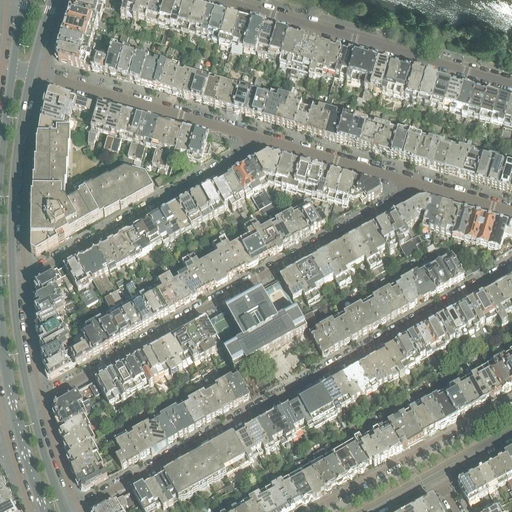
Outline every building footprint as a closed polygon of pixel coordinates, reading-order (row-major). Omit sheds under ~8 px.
[(109,12),(113,0),(75,0),(75,1),(104,10),(109,12)] [(133,22),(139,0),(122,0),(121,2),(118,14),(121,15),(121,18),(133,22)] [(146,23),(152,0),(139,0),(133,22),(145,26),(146,23)] [(158,27),(166,0),(165,0),(152,0),(146,23),(158,27)] [(180,18),(184,5),(166,0),(158,27),(170,31),(174,16),(180,18)] [(100,22),(104,10),(75,1),(71,13),(98,22),(100,22)] [(188,36),(196,9),(184,5),(180,18),(174,16),(170,31),(188,36)] [(212,26),(215,14),(196,9),(188,36),(201,40),(205,24),(212,26)] [(95,34),(98,22),(71,13),(70,13),(67,25),(95,34)] [(218,45),(226,18),(215,14),(212,26),(205,24),(201,40),(218,45)] [(231,49),(239,21),(226,18),(218,45),(218,46),(231,49)] [(243,53),(251,25),(239,21),(231,49),(238,51),(243,53)] [(91,46),(95,34),(67,25),(66,25),(63,37),(91,46)] [(255,57),(264,28),(251,25),(243,53),(255,57)] [(268,60),(276,32),(264,28),(255,57),(256,57),(257,59),(262,60),(263,59),(268,60)] [(280,62),(289,36),(276,32),(268,60),(276,63),(277,61),(280,62)] [(292,70),(297,55),(302,56),(306,43),(300,41),(296,40),(296,38),(289,36),(280,62),(279,66),(287,68),(290,69),(292,70)] [(88,57),(91,46),(63,37),(62,37),(59,49),(88,57)] [(116,79),(125,52),(128,39),(122,37),(118,50),(112,48),(110,56),(108,63),(104,76),(116,79)] [(309,75),(318,47),(318,46),(317,44),(313,43),(311,44),(310,44),(306,43),(302,56),(297,55),(292,70),(295,71),(302,73),(304,74),(309,75)] [(321,79),(330,50),(329,48),(329,47),(325,46),(323,47),(322,47),(322,48),(318,47),(309,75),(309,78),(315,80),(316,77),(321,79)] [(88,57),(59,49),(58,49),(56,58),(58,63),(92,72),(96,60),(88,57)] [(334,81),(342,53),(341,51),(337,50),(335,51),(330,50),(321,79),(322,79),(322,77),(327,79),(328,75),(335,77),(334,81)] [(129,83),(137,55),(130,53),(125,52),(116,79),(129,83)] [(347,80),(354,56),(353,54),(349,53),(346,54),(342,53),(334,81),(339,82),(340,78),(347,80)] [(141,87),(149,60),(142,58),(143,57),(137,55),(129,83),(141,87)] [(366,103),(378,63),(374,62),(372,60),(369,61),(365,60),(364,58),(360,56),(360,57),(358,58),(354,56),(347,80),(346,82),(364,88),(364,91),(366,91),(366,94),(364,94),(362,101),(358,100),(356,104),(357,104),(356,107),(364,109),(366,103)] [(163,80),(167,64),(149,59),(149,60),(141,87),(154,90),(157,78),(163,80)] [(104,76),(108,63),(96,60),(92,72),(104,76)] [(198,73),(202,61),(197,60),(193,72),(198,73)] [(381,93),(389,67),(388,65),(388,64),(384,63),(384,64),(382,65),(378,63),(366,103),(370,104),(372,97),(371,95),(372,93),(375,94),(376,91),(381,93)] [(171,95),(179,71),(179,68),(167,64),(163,80),(157,78),(154,90),(171,95)] [(405,101),(414,72),(410,71),(404,69),(404,71),(401,70),(400,68),(395,67),(394,68),(393,68),(389,67),(381,93),(381,94),(405,101)] [(193,89),(197,75),(185,72),(185,73),(179,71),(171,95),(183,99),(187,87),(193,89)] [(262,80),(264,75),(251,71),(250,76),(262,80)] [(418,105),(426,77),(421,76),(422,74),(414,72),(405,101),(412,103),(412,104),(418,106),(418,105)] [(202,104),(209,79),(197,75),(193,89),(187,87),(183,99),(202,104)] [(431,106),(438,81),(434,80),(432,78),(432,77),(428,76),(426,77),(418,105),(425,107),(424,108),(430,110),(431,106)] [(223,98),(227,84),(209,79),(202,104),(214,108),(217,96),(223,98)] [(443,110),(451,84),(446,83),(445,81),(441,80),(439,81),(438,81),(431,106),(438,108),(438,110),(443,111),(443,110)] [(455,114),(463,88),(458,87),(457,85),(457,84),(453,83),(453,84),(451,84),(443,110),(450,112),(449,113),(455,115),(455,114)] [(233,113),(240,88),(227,84),(223,98),(217,96),(214,108),(233,113)] [(467,117),(475,91),(470,90),(469,88),(465,87),(463,88),(455,114),(462,115),(461,116),(467,118),(467,117)] [(255,106),(258,93),(240,88),(233,113),(245,117),(248,104),(255,106)] [(479,122),(487,95),(482,94),(481,92),(481,91),(477,90),(475,91),(467,117),(474,119),(473,120),(479,122)] [(263,122),(270,97),(258,93),(255,106),(248,104),(245,117),(263,122)] [(69,108),(71,100),(51,94),(48,96),(47,99),(46,99),(45,104),(59,108),(57,115),(61,116),(63,109),(66,110),(66,107),(69,108)] [(491,125),(491,124),(499,99),(495,97),(493,95),(489,94),(487,95),(479,122),(491,125)] [(287,113),(291,101),(271,95),(270,97),(263,122),(278,126),(282,112),(287,113)] [(503,127),(510,102),(506,101),(505,99),(505,98),(501,97),(499,99),(491,124),(503,127)] [(337,117),(338,115),(327,112),(328,108),(330,109),(333,100),(332,100),(329,99),(325,112),(321,124),(327,125),(323,139),(336,143),(343,118),(337,117)] [(92,126),(98,107),(71,100),(69,108),(66,107),(66,110),(63,109),(61,116),(70,118),(72,112),(77,113),(78,110),(88,114),(85,124),(92,126)] [(294,131),(299,115),(300,109),(302,104),(291,101),(287,113),(282,112),(278,126),(294,131)] [(511,129),(511,101),(511,102),(510,102),(503,127),(511,129)] [(70,118),(61,116),(57,115),(59,108),(45,104),(41,123),(63,129),(65,122),(69,123),(70,118)] [(103,136),(110,111),(98,107),(92,126),(91,132),(89,137),(88,147),(94,149),(98,134),(103,136)] [(306,134),(312,113),(300,109),(299,115),(294,131),(306,134)] [(327,125),(321,124),(325,112),(313,109),(312,113),(306,134),(323,139),(327,125)] [(410,109),(407,118),(414,120),(416,111),(410,109)] [(115,140),(116,137),(122,115),(110,111),(103,136),(108,137),(104,153),(110,155),(115,140)] [(127,142),(134,118),(122,115),(116,137),(120,138),(119,142),(115,140),(110,155),(117,157),(121,144),(122,141),(127,142)] [(348,145),(356,120),(351,118),(343,117),(343,118),(336,143),(340,144),(344,144),(348,145)] [(139,147),(146,122),(134,118),(127,142),(132,144),(128,161),(129,161),(128,164),(133,166),(134,162),(139,147)] [(360,150),(368,124),(356,120),(348,145),(353,146),(356,149),(360,150)] [(151,150),(158,125),(146,122),(139,147),(134,162),(141,164),(146,148),(151,150)] [(154,193),(145,178),(124,172),(109,181),(108,180),(92,189),(92,188),(75,197),(76,199),(66,205),(65,204),(65,186),(66,186),(67,167),(68,168),(68,150),(70,150),(70,134),(68,134),(69,131),(63,129),(41,123),(37,149),(37,163),(35,163),(35,181),(34,181),(33,200),(32,200),(31,254),(37,258),(66,242),(64,239),(104,217),(104,219),(120,210),(121,211),(154,193)] [(381,143),(386,129),(375,126),(368,124),(360,150),(364,151),(368,151),(372,152),(375,141),(381,143)] [(164,151),(170,129),(158,125),(151,150),(156,151),(152,167),(158,169),(163,155),(159,153),(160,150),(164,151)] [(174,158),(182,132),(170,129),(164,151),(163,153),(167,154),(167,156),(163,155),(158,169),(165,171),(170,157),(174,158)] [(390,159),(398,132),(391,130),(386,129),(381,143),(375,141),(372,152),(375,154),(379,154),(383,155),(386,157),(390,159)] [(187,164),(195,136),(182,132),(174,158),(174,160),(180,162),(180,161),(187,163),(187,164)] [(402,161),(410,135),(405,134),(398,132),(390,159),(394,160),(398,159),(402,161)] [(414,166),(422,139),(410,135),(402,161),(407,162),(410,164),(414,166)] [(208,157),(211,150),(209,147),(207,146),(209,140),(200,137),(195,136),(187,164),(192,165),(190,170),(191,172),(203,165),(202,163),(203,158),(206,159),(208,157)] [(511,141),(500,138),(499,143),(511,147),(511,141)] [(436,158),(440,144),(429,141),(422,139),(414,166),(418,167),(422,166),(426,168),(430,156),(436,158)] [(444,174),(452,148),(445,146),(440,144),(436,158),(430,156),(426,168),(429,170),(433,170),(437,171),(440,173),(444,174)] [(466,167),(470,153),(453,148),(452,148),(444,174),(448,175),(452,175),(456,176),(460,165),(466,167)] [(475,183),(482,157),(470,153),(466,167),(460,165),(456,176),(459,178),(463,178),(467,179),(470,182),(475,183)] [(276,188),(284,161),(275,159),(270,158),(270,157),(265,158),(255,164),(263,179),(269,181),(268,186),(276,188)] [(499,190),(506,164),(482,157),(475,183),(499,190)] [(298,182),(302,167),(300,166),(294,164),(290,163),(284,161),(276,188),(288,192),(292,180),(298,182)] [(264,191),(268,189),(269,188),(263,179),(255,164),(248,168),(243,170),(257,195),(261,192),(263,196),(259,198),(268,214),(276,210),(273,205),(277,203),(275,201),(271,204),(264,191)] [(511,193),(511,165),(506,164),(499,190),(511,193)] [(307,197),(314,170),(305,167),(305,168),(302,167),(298,182),(292,180),(288,192),(297,195),(298,194),(304,195),(307,197)] [(257,195),(243,170),(239,173),(239,172),(233,176),(245,198),(246,201),(251,198),(259,213),(261,212),(264,217),(268,214),(259,198),(255,200),(254,197),(257,195)] [(323,187),(326,174),(325,173),(320,172),(314,170),(307,197),(312,199),(325,203),(329,188),(323,187)] [(336,206),(344,179),(335,176),(330,175),(326,174),(323,187),(329,188),(325,203),(336,206)] [(245,198),(233,176),(229,178),(229,179),(227,181),(223,184),(237,209),(242,207),(239,202),(245,198)] [(159,190),(170,183),(169,180),(162,178),(155,182),(159,190)] [(358,198),(362,184),(355,182),(350,181),(350,180),(344,179),(336,206),(347,209),(349,205),(350,205),(353,196),(358,198)] [(237,209),(223,184),(218,187),(215,186),(214,187),(211,189),(223,211),(229,207),(232,212),(237,209)] [(353,212),(381,196),(380,189),(362,184),(358,198),(353,196),(350,205),(352,206),(351,207),(353,212)] [(225,213),(223,211),(211,189),(199,195),(213,219),(225,213)] [(213,219),(199,195),(189,201),(203,225),(213,219)] [(203,225),(189,201),(178,207),(191,232),(203,225)] [(424,222),(430,204),(424,202),(419,203),(396,215),(406,231),(410,229),(419,224),(417,220),(424,222)] [(445,222),(449,209),(430,204),(424,222),(422,230),(434,233),(439,220),(445,222)] [(327,226),(320,214),(315,217),(309,206),(304,209),(298,212),(304,221),(311,235),(317,232),(321,229),(322,229),(327,226)] [(191,232),(178,207),(167,213),(175,227),(169,230),(174,241),(191,232)] [(452,239),(460,212),(449,209),(445,222),(439,220),(434,233),(452,239)] [(311,235),(304,221),(298,212),(283,220),(288,229),(290,230),(292,228),(296,229),(301,239),(303,238),(305,238),(305,239),(311,235)] [(464,243),(472,216),(460,212),(452,239),(464,243)] [(169,230),(175,227),(167,213),(149,223),(162,246),(163,247),(174,241),(169,230)] [(268,259),(247,219),(244,213),(240,216),(243,221),(242,223),(244,227),(243,228),(249,239),(239,245),(252,268),(268,259)] [(416,240),(410,229),(406,231),(396,215),(384,222),(395,241),(394,241),(394,242),(395,241),(406,261),(419,254),(424,250),(418,239),(416,240)] [(476,246),(484,219),(472,216),(464,243),(476,246)] [(283,251),(270,227),(270,228),(261,233),(252,217),(247,219),(268,259),(283,251)] [(488,250),(496,223),(484,219),(476,246),(488,250)] [(301,239),(296,229),(292,228),(290,230),(288,229),(283,220),(275,224),(270,227),(283,251),(289,248),(289,246),(293,243),(295,244),(298,242),(299,240),(301,239)] [(395,241),(384,222),(373,228),(386,251),(389,257),(395,254),(389,244),(394,241),(395,241)] [(162,246),(149,223),(146,225),(144,228),(140,230),(139,229),(134,232),(134,233),(140,244),(146,241),(151,252),(162,246)] [(505,238),(508,226),(496,223),(488,250),(500,253),(500,252),(502,248),(505,238)] [(503,258),(511,253),(511,227),(508,226),(505,238),(511,240),(511,242),(502,248),(500,252),(503,258)] [(377,256),(386,251),(373,228),(359,236),(380,276),(388,271),(385,266),(382,268),(381,266),(382,266),(377,256)] [(151,252),(146,241),(140,244),(134,233),(130,236),(127,236),(127,235),(123,238),(136,260),(151,252)] [(252,268),(239,245),(230,250),(225,241),(227,240),(223,233),(215,237),(237,277),(252,268)] [(380,276),(359,236),(342,246),(355,268),(365,263),(371,274),(372,273),(375,278),(380,276)] [(237,277),(215,237),(211,240),(209,241),(218,257),(208,262),(221,285),(237,277)] [(136,260),(123,238),(119,240),(120,240),(118,243),(114,245),(113,244),(108,247),(108,248),(114,259),(120,255),(126,266),(136,260)] [(185,254),(183,250),(178,241),(175,243),(179,250),(177,251),(176,254),(178,257),(185,254)] [(346,274),(355,268),(342,246),(327,254),(347,288),(352,285),(351,284),(346,274)] [(126,266),(120,255),(114,259),(108,248),(104,250),(101,250),(100,251),(98,254),(110,275),(126,266)] [(464,280),(455,264),(458,262),(455,253),(448,251),(451,257),(449,259),(442,262),(455,285),(464,280)] [(503,258),(500,252),(500,253),(494,257),(496,262),(503,258)] [(221,285),(208,262),(199,267),(193,256),(190,258),(187,253),(185,254),(207,294),(221,285)] [(104,276),(108,273),(110,275),(98,254),(94,254),(93,254),(91,257),(87,260),(101,283),(108,297),(109,296),(114,293),(104,276)] [(207,294),(185,254),(178,257),(178,258),(181,263),(187,274),(178,280),(190,303),(207,294)] [(347,288),(327,254),(311,263),(324,286),(334,280),(343,296),(349,293),(346,288),(347,288)] [(101,283),(87,260),(83,262),(80,262),(79,262),(77,265),(88,285),(92,282),(101,298),(97,301),(98,302),(102,300),(103,299),(108,297),(101,283)] [(480,272),(475,260),(472,260),(469,269),(472,276),(480,272)] [(455,285),(442,262),(424,273),(437,295),(447,290),(453,286),(455,285)] [(324,286),(311,263),(296,271),(318,311),(323,308),(321,303),(321,302),(314,291),(324,286)] [(88,285),(77,265),(76,264),(64,270),(65,271),(74,288),(83,303),(78,307),(81,312),(86,309),(89,308),(91,311),(98,307),(96,304),(98,303),(98,302),(97,301),(88,285)] [(469,269),(462,270),(466,279),(472,276),(469,269)] [(61,287),(59,283),(61,282),(61,281),(62,281),(68,291),(74,288),(65,271),(59,274),(36,287),(35,289),(35,290),(37,293),(40,294),(42,298),(56,290),(61,287)] [(318,311),(296,271),(280,280),(292,302),(303,297),(309,309),(313,307),(316,312),(318,311)] [(437,295),(424,273),(413,279),(418,286),(416,287),(417,289),(415,290),(418,296),(416,297),(418,299),(417,300),(420,305),(436,296),(437,295)] [(190,303),(178,280),(172,283),(170,278),(164,281),(179,309),(190,303)] [(418,296),(415,290),(417,289),(416,287),(418,286),(413,279),(396,288),(409,311),(420,305),(417,300),(418,299),(416,297),(418,296)] [(179,309),(164,281),(158,284),(153,287),(155,291),(168,315),(179,309)] [(511,294),(506,284),(495,291),(508,313),(511,310),(511,294)] [(153,324),(140,299),(133,287),(126,290),(133,303),(129,306),(142,330),(153,324)] [(386,310),(391,307),(385,294),(384,295),(380,287),(373,290),(376,296),(377,296),(378,298),(374,301),(372,298),(372,299),(372,298),(365,302),(367,305),(380,327),(391,321),(392,321),(386,310)] [(409,311),(396,288),(385,294),(391,307),(386,310),(392,321),(397,318),(408,312),(409,311)] [(65,304),(56,290),(42,298),(35,302),(34,305),(35,311),(37,315),(50,309),(53,314),(61,309),(65,307),(70,304),(75,302),(73,299),(65,304)] [(168,315),(155,291),(144,297),(140,299),(153,324),(168,315)] [(508,313),(495,291),(484,297),(497,320),(502,327),(508,324),(503,315),(508,313)] [(283,346),(291,342),(307,332),(302,324),(296,312),(283,319),(284,321),(275,327),(256,294),(228,310),(246,342),(237,348),(236,346),(224,352),(235,373),(259,360),(283,346)] [(131,336),(117,310),(111,299),(109,296),(108,297),(103,299),(105,302),(104,303),(112,315),(107,318),(120,342),(131,336)] [(142,330),(129,306),(124,309),(117,296),(111,299),(117,310),(131,336),(142,330)] [(497,320),(484,297),(472,303),(473,303),(467,307),(474,319),(479,315),(485,326),(486,327),(491,324),(497,320)] [(380,327),(367,305),(355,311),(362,323),(356,326),(362,337),(368,334),(380,327)] [(485,326),(479,315),(474,319),(467,307),(467,306),(455,313),(468,337),(480,329),(485,326)] [(328,315),(324,308),(318,311),(322,318),(328,315)] [(63,322),(60,316),(64,314),(61,309),(53,314),(50,309),(37,315),(35,317),(36,323),(38,327),(38,330),(37,330),(40,335),(61,324),(63,322)] [(362,337),(356,326),(362,323),(355,311),(338,321),(351,343),(362,337)] [(468,337),(455,313),(443,320),(437,323),(444,335),(449,332),(455,342),(456,344),(468,337)] [(120,342),(107,318),(90,327),(97,340),(103,336),(109,348),(120,342)] [(351,343),(338,321),(326,327),(333,339),(328,342),(334,353),(340,350),(351,343)] [(219,345),(206,322),(195,328),(211,356),(217,353),(214,348),(219,345)] [(455,342),(449,332),(444,335),(437,323),(425,330),(438,354),(450,346),(450,345),(455,342)] [(69,341),(66,336),(67,335),(64,330),(61,324),(40,335),(39,336),(38,339),(41,344),(39,345),(42,350),(42,349),(54,342),(57,348),(69,341)] [(109,348),(103,336),(97,340),(90,327),(80,334),(93,357),(103,351),(109,348)] [(334,353),(328,342),(333,339),(326,327),(309,337),(322,360),(323,359),(322,359),(334,353)] [(211,356),(195,328),(184,334),(199,361),(204,359),(205,360),(211,356)] [(438,354),(425,330),(413,337),(407,340),(414,352),(420,349),(425,359),(426,361),(438,354)] [(93,357),(80,334),(79,334),(74,336),(75,338),(71,340),(74,345),(77,351),(75,352),(82,364),(93,357)] [(199,361),(184,334),(173,340),(186,364),(191,362),(194,366),(200,362),(199,361)] [(186,364),(173,340),(162,346),(177,373),(183,370),(181,367),(186,364)] [(425,359),(420,349),(414,352),(407,340),(395,347),(407,369),(408,371),(421,363),(420,362),(425,359)] [(69,355),(65,350),(68,348),(65,344),(69,342),(69,341),(57,348),(54,342),(42,349),(45,355),(41,357),(43,361),(43,364),(42,364),(45,369),(69,355)] [(177,373),(162,346),(151,353),(164,377),(169,374),(171,377),(177,373)] [(407,369),(395,347),(384,353),(398,378),(399,379),(405,376),(402,372),(407,369)] [(50,381),(82,364),(75,352),(69,355),(45,369),(47,373),(46,374),(46,377),(45,377),(48,380),(50,381)] [(164,377),(151,353),(139,359),(135,362),(141,374),(146,371),(147,373),(153,383),(154,383),(164,377)] [(398,378),(384,353),(380,355),(380,356),(379,358),(369,363),(376,376),(381,373),(387,384),(398,378)] [(511,359),(510,355),(498,362),(511,385),(511,359)] [(153,383),(147,373),(142,376),(141,374),(135,362),(123,368),(137,392),(142,389),(144,391),(155,385),(154,383),(153,383)] [(511,390),(511,385),(498,362),(487,368),(502,396),(511,390)] [(387,384),(381,373),(376,376),(369,363),(365,365),(363,365),(358,368),(372,393),(387,384)] [(489,401),(475,375),(469,366),(466,368),(470,374),(463,379),(464,382),(479,407),(481,408),(482,408),(485,406),(486,404),(486,403),(489,401)] [(137,392),(123,368),(112,375),(112,374),(107,377),(114,389),(119,386),(120,389),(127,401),(132,398),(131,395),(137,392)] [(372,393),(358,368),(353,371),(352,373),(343,378),(350,390),(354,388),(360,399),(372,393)] [(502,396),(487,368),(475,375),(489,401),(490,403),(498,398),(502,396)] [(468,413),(453,388),(444,372),(439,375),(448,391),(442,394),(457,420),(468,413)] [(127,401),(120,389),(115,391),(114,389),(107,377),(96,384),(96,383),(95,384),(102,395),(106,403),(109,407),(115,404),(116,407),(127,401)] [(250,400),(246,393),(250,391),(244,381),(240,383),(237,377),(226,383),(233,395),(227,398),(233,409),(239,406),(249,400),(250,400)] [(184,386),(190,383),(190,382),(187,378),(182,381),(184,386)] [(360,399),(354,388),(350,390),(343,378),(338,381),(336,380),(331,383),(345,408),(360,399)] [(233,409),(227,398),(233,395),(226,383),(220,386),(217,380),(207,386),(207,388),(222,415),(233,409)] [(479,407),(464,382),(453,388),(468,413),(479,407)] [(345,408),(331,383),(326,386),(325,388),(322,390),(335,415),(336,417),(341,414),(340,411),(345,408)] [(95,384),(89,387),(94,397),(95,398),(96,398),(102,395),(95,384)] [(222,415),(207,388),(196,394),(199,398),(205,409),(199,413),(206,424),(206,425),(212,422),(212,421),(222,415)] [(335,415),(322,390),(321,388),(298,401),(299,403),(312,427),(313,428),(335,415)] [(57,420),(83,405),(77,394),(55,406),(54,409),(55,411),(53,412),(57,420)] [(457,420),(442,394),(431,400),(446,426),(450,424),(452,424),(456,423),(457,420)] [(411,405),(405,396),(401,398),(406,408),(411,405)] [(206,424),(199,413),(205,409),(199,398),(182,407),(195,431),(206,424)] [(446,426),(431,400),(420,406),(435,432),(438,430),(441,431),(445,429),(445,428),(446,426)] [(87,417),(95,413),(89,402),(83,405),(57,420),(56,423),(58,426),(61,427),(63,431),(85,419),(87,417)] [(312,427),(299,403),(295,405),(293,404),(292,404),(287,407),(299,429),(304,426),(305,426),(307,430),(312,427)] [(436,434),(435,432),(420,406),(409,412),(423,439),(424,438),(425,438),(428,436),(429,438),(436,434)] [(195,431),(182,407),(171,414),(177,426),(171,429),(178,440),(184,437),(195,431)] [(299,429),(287,407),(282,410),(281,413),(277,415),(292,441),(297,438),(294,432),(299,429)] [(367,410),(360,414),(363,419),(370,415),(367,410)] [(423,439),(409,412),(387,425),(388,426),(403,452),(407,450),(407,449),(424,440),(423,439)] [(178,440),(171,429),(177,426),(171,414),(154,423),(167,446),(178,440)] [(292,441),(277,415),(274,417),(271,416),(266,419),(279,444),(285,441),(287,444),(292,441)] [(66,444),(89,431),(91,430),(85,419),(63,431),(59,433),(63,441),(64,441),(66,444)] [(279,444),(266,419),(260,422),(260,425),(256,427),(271,453),(276,450),(274,447),(279,444)] [(167,446),(154,423),(143,429),(149,441),(144,444),(150,456),(151,456),(156,453),(156,452),(167,446)] [(392,458),(377,432),(373,425),(369,427),(372,433),(365,437),(381,464),(392,458)] [(403,452),(388,426),(384,429),(382,425),(377,428),(379,431),(377,432),(392,458),(403,452)] [(271,453),(256,427),(252,429),(250,428),(244,431),(258,456),(264,453),(266,456),(271,453)] [(339,433),(336,427),(328,432),(331,437),(339,433)] [(150,456),(144,444),(149,441),(143,429),(126,439),(140,462),(150,456)] [(92,444),(95,442),(89,431),(66,444),(64,445),(64,448),(65,451),(66,451),(68,452),(68,453),(68,452),(70,456),(92,444)] [(258,456),(244,431),(239,434),(238,436),(238,437),(235,439),(249,465),(250,465),(255,462),(253,459),(258,456)] [(140,462),(126,439),(125,437),(114,443),(121,456),(116,459),(122,471),(128,468),(140,462)] [(249,465),(235,439),(234,437),(211,450),(225,475),(227,477),(249,465)] [(381,464),(365,437),(359,441),(359,440),(354,443),(369,468),(372,467),(373,468),(381,464)] [(369,468),(354,443),(343,449),(358,475),(360,476),(361,476),(364,474),(365,471),(369,468)] [(73,469),(97,456),(98,455),(92,444),(70,456),(67,458),(71,466),(72,466),(73,469)] [(347,481),(332,455),(328,448),(324,450),(328,458),(322,461),(336,487),(339,488),(342,486),(343,483),(347,481)] [(358,475),(343,449),(343,448),(338,451),(332,455),(347,481),(349,482),(353,480),(354,477),(358,475)] [(225,475),(211,450),(195,459),(209,484),(225,475)] [(336,487),(322,461),(317,454),(313,456),(316,462),(309,466),(319,484),(324,493),(324,494),(325,493),(327,494),(331,492),(332,490),(336,487)] [(76,483),(92,473),(101,468),(101,469),(112,462),(109,458),(100,463),(97,456),(73,469),(71,470),(76,483)] [(209,484),(195,459),(179,467),(189,484),(194,493),(209,484)] [(511,469),(506,459),(503,460),(500,459),(497,461),(496,464),(508,484),(511,481),(511,469)] [(319,484),(309,466),(305,460),(302,462),(302,463),(295,467),(299,474),(305,484),(304,485),(313,500),(316,501),(320,499),(320,496),(321,496),(321,495),(324,493),(319,484)] [(508,484),(496,464),(493,466),(491,465),(487,467),(487,469),(498,490),(508,484)] [(194,493),(189,484),(179,467),(164,476),(177,499),(178,502),(194,493)] [(101,468),(92,473),(76,483),(81,491),(85,493),(99,485),(107,480),(101,469),(101,468)] [(498,490),(487,469),(483,471),(482,470),(476,473),(477,474),(483,484),(488,495),(498,490)] [(290,511),(276,487),(269,473),(264,475),(271,487),(270,487),(271,489),(265,493),(275,511),(290,511)] [(313,500),(304,485),(305,484),(299,474),(287,480),(302,506),(305,507),(308,505),(309,502),(310,502),(309,502),(313,500)] [(488,495),(483,484),(477,474),(473,477),(471,476),(468,478),(468,480),(470,484),(479,500),(488,495)] [(172,502),(177,499),(164,476),(154,482),(171,511),(173,511),(171,507),(174,505),(172,502)] [(302,506),(287,480),(280,485),(276,487),(290,511),(293,511),(295,511),(296,511),(302,509),(302,506)] [(479,500),(470,484),(468,480),(464,482),(463,480),(459,482),(458,488),(468,506),(477,501),(479,500)] [(171,511),(154,482),(143,488),(155,511),(156,510),(161,507),(163,511),(168,508),(170,511),(171,511)] [(152,511),(155,511),(143,488),(132,494),(137,502),(142,511),(152,511)] [(275,511),(265,493),(259,496),(253,500),(260,511),(275,511)] [(0,511),(13,506),(11,502),(11,499),(9,495),(7,494),(0,497),(0,511)] [(124,511),(122,508),(127,506),(123,499),(99,511),(124,511)] [(260,511),(253,500),(249,502),(247,499),(240,503),(243,506),(246,511),(260,511)] [(439,511),(433,500),(429,502),(427,501),(422,504),(421,506),(424,511),(439,511)] [(246,511),(243,506),(236,510),(232,502),(227,505),(231,511),(246,511)]
